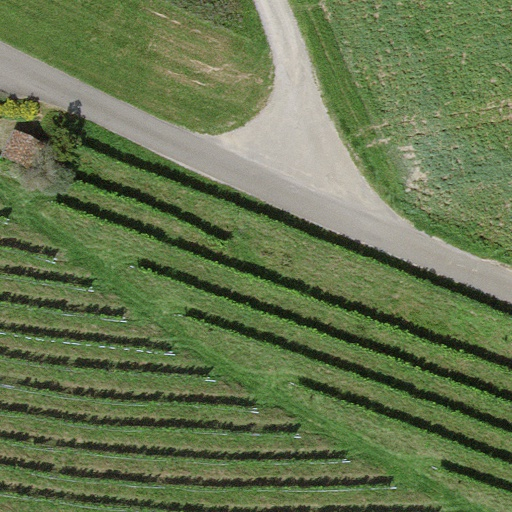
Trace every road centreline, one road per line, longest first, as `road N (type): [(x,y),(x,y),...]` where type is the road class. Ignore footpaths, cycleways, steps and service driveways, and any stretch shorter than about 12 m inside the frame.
road 1 (unclassified): [(511,287),(306,204),(0,58)]
road 2 (track): [(266,0),(308,102),(306,204)]
